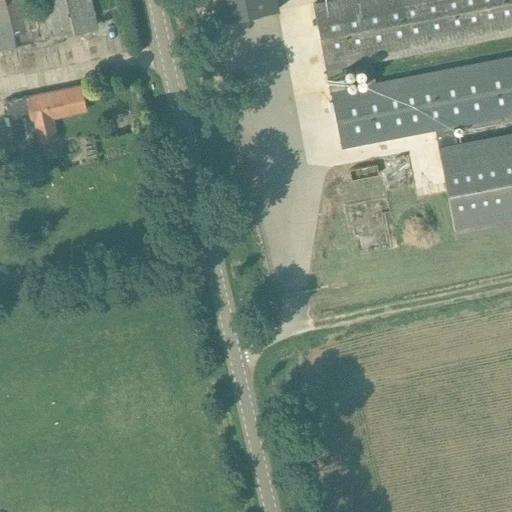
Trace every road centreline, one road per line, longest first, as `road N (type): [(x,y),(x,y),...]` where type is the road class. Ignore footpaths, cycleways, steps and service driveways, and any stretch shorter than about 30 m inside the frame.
road 1 (tertiary): [(270,511),(148,0)]
road 2 (track): [(228,340),(511,279)]
